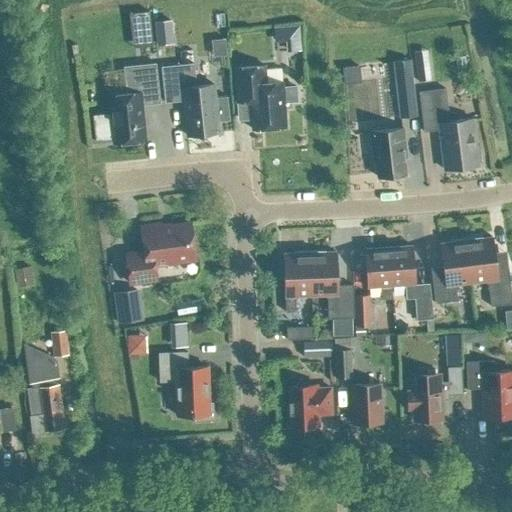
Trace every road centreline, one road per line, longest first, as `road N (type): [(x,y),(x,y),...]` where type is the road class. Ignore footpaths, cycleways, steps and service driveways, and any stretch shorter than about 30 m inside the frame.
road 1 (residential): [(241,214),(253,488)]
road 2 (residential): [(511,192),(241,214)]
road 3 (tertiary): [(253,488),(511,477)]
road 4 (residential): [(110,179),(238,167),(241,214)]
road 5 (tertiary): [(120,490),(253,488)]
road 6 (tertiary): [(0,497),(120,490)]
